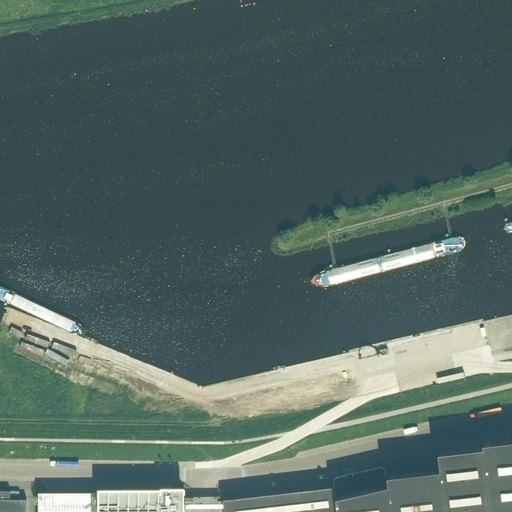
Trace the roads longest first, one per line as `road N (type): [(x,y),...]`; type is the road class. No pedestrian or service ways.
road 1 (unclassified): [(511,367),(448,368),(379,384),(281,442),(201,474)]
road 2 (unclassified): [(511,416),(294,465),(201,474)]
road 3 (unclassified): [(0,470),(201,474)]
